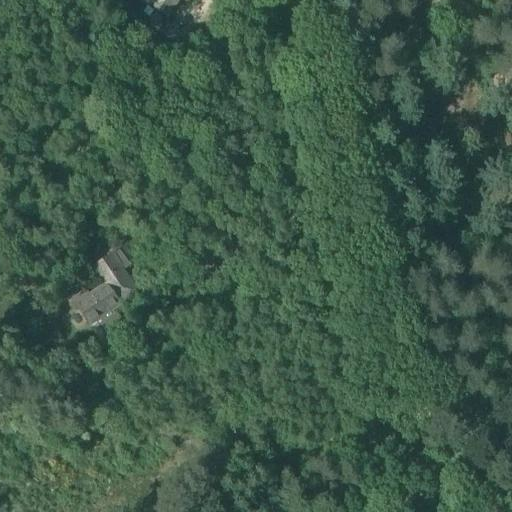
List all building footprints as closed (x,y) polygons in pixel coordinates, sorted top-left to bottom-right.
[(143,0),(152,6),(151,8),(165,18),(177,0),(143,0)] [(61,32),(65,50),(73,30),(61,32)] [(106,286),(117,303),(134,292),(116,266),(118,265),(111,255),(91,269),(99,281),(101,280),(106,286)] [(101,315),(117,303),(106,286),(86,300),(82,295),(72,302),(89,326),(102,316),(101,315)] [(109,342),(125,330),(114,314),(97,325),(109,342)]
